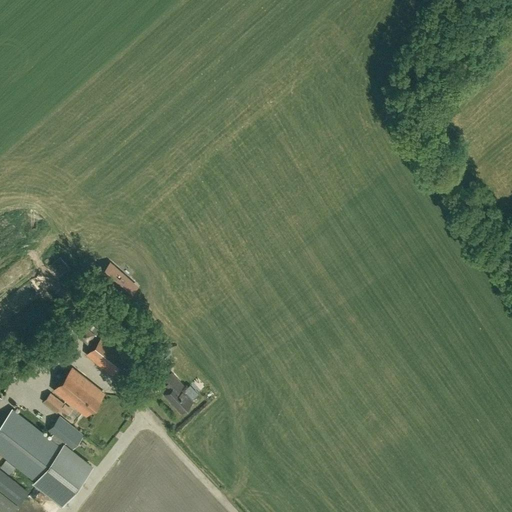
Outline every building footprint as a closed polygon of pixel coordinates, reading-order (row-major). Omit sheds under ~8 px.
[(128,288),(132,283),(133,283),(121,273),(113,265),(108,270),(105,268),(100,273),(127,297),(132,291),(128,288)] [(100,303),(92,310),(99,320),(108,313),(100,303)] [(91,344),(97,337),(81,324),(76,331),(91,344)] [(87,354),(112,375),(129,354),(104,333),(87,354)] [(159,357),(170,358),(171,346),(160,345),(159,357)] [(135,371),(143,375),(149,363),(140,359),(135,371)] [(54,389),(86,415),(104,394),(71,367),(54,389)] [(182,385),(171,373),(162,382),(170,390),(164,395),(181,412),(184,409),(185,411),(191,406),(189,404),(192,401),(180,388),(182,385)] [(50,392),(42,402),(57,413),(65,404),(50,392)] [(72,449),(83,435),(59,417),(48,431),(53,435),(49,439),(12,410),(0,424),(0,452),(35,480),(32,483),(61,506),(93,465),(72,449)] [(101,447),(94,456),(99,459),(105,450),(101,447)] [(11,474),(16,467),(7,460),(2,468),(11,474)] [(0,510),(2,511),(12,511),(28,492),(0,468),(0,510)]
